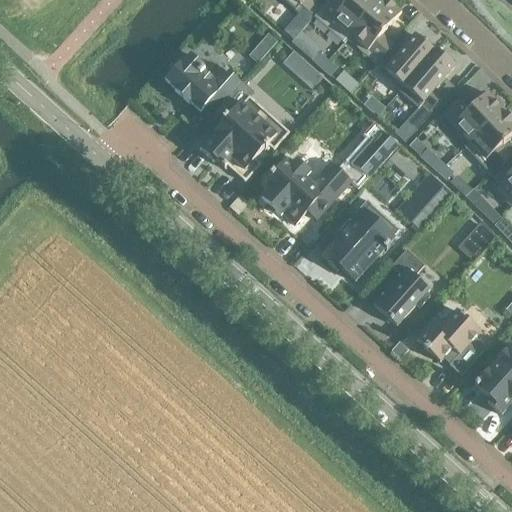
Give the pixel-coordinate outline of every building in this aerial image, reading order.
[(281,0),(295,12),(300,6),(308,13),(316,3),(311,0),(281,0)] [(346,41),(380,2),(379,1),(377,0),(349,0),(345,5),(339,0),(329,0),(313,19),(344,45),(347,41),(346,41)] [(401,14),(385,0),(379,0),(379,1),(380,2),(346,41),(347,41),(376,66),(377,65),(376,64),(387,52),(387,53),(393,46),(382,36),(401,14)] [(400,91),(435,51),(425,42),(424,44),(415,36),(395,59),(387,53),(387,52),(376,64),(377,65),(384,72),(381,75),(399,91),(400,91)] [(268,37),(261,45),(268,52),(275,44),(268,37)] [(433,93),(455,68),(435,51),(400,91),(399,91),(398,93),(418,110),(423,105),(431,112),(441,100),(433,93)] [(322,79),(303,62),(294,54),(284,65),(293,74),(312,90),(322,79)] [(327,62),(318,54),(312,61),(321,69),(327,62)] [(182,62),(164,82),(175,91),(174,92),(188,105),(190,104),(200,114),(207,106),(215,113),(241,84),(225,70),(214,82),(203,71),(204,69),(190,56),(183,64),(182,62)] [(336,70),(327,62),(321,69),(330,77),(336,70)] [(215,132),(198,150),(213,164),(215,162),(225,171),(226,170),(225,169),(227,167),(245,183),(261,166),(255,161),(263,151),(264,153),(269,148),(273,152),(289,135),(312,109),(284,84),(269,73),(242,105),(240,104),(232,112),(223,105),(206,124),(215,132)] [(469,144),(503,112),(504,106),(496,97),(491,99),(487,95),(469,112),(459,101),(443,116),(468,143),(469,144)] [(511,136),(511,121),(503,112),(469,144),(468,143),(463,148),(481,167),(490,176),(511,157),(510,156),(502,147),(510,140),(510,139),(511,136)] [(433,170),(440,162),(426,151),(420,158),(433,170)] [(511,154),(510,156),(511,157),(490,176),(498,186),(493,190),(511,210),(511,208),(511,154)] [(308,214),(316,222),(352,183),(336,169),(316,190),(305,180),(310,174),(296,161),(291,167),(285,162),(276,173),(274,171),(269,177),(271,178),(265,184),(271,189),(261,200),(280,218),(282,216),(295,227),(308,214)] [(453,174),(440,162),(433,170),(446,182),(453,174)] [(416,234),(451,195),(429,175),(394,214),(416,234)] [(246,207),(238,200),(230,208),(238,216),(246,207)] [(338,239),(318,261),(320,263),(321,262),(320,261),(321,260),(327,265),(325,267),(325,266),(324,266),(326,268),(327,266),(337,274),(340,270),(355,284),(384,251),(386,253),(390,248),(388,247),(394,240),(372,220),(378,212),(367,202),(353,217),(344,209),(327,229),(338,239)] [(424,268),(406,252),(391,268),(400,276),(373,307),(396,328),(416,307),(419,310),(430,298),(426,295),(429,291),(414,278),(424,268)] [(437,335),(429,328),(416,343),(424,350),(423,351),(427,354),(428,353),(440,364),(446,356),(453,362),(449,367),(461,378),(486,349),(475,339),(481,334),(457,312),(437,335)] [(511,348),(510,347),(474,387),(489,401),(486,404),(501,417),(511,404),(511,348)]
